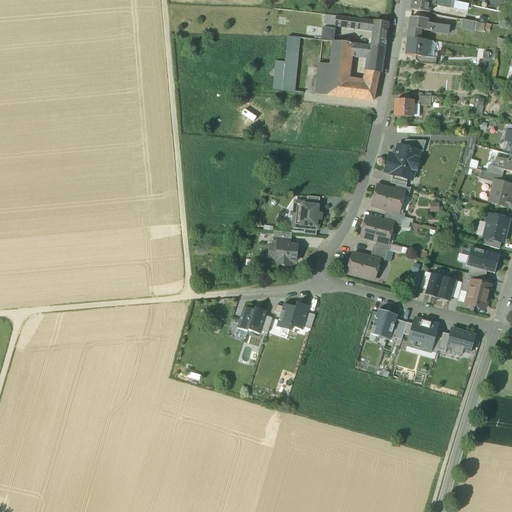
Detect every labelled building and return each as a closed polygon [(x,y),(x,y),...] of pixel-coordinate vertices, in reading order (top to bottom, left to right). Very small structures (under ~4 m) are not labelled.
[(435,0),(412,0),(410,11),(428,14),(430,5),(435,6),(435,0)] [(458,3),(439,0),(435,0),(435,6),(456,10),(458,3)] [(481,17),(466,15),(465,21),(479,24),(481,17)] [(374,22),(336,17),(335,26),(351,29),(373,32),(374,22)] [(427,20),(410,19),(407,39),(420,41),(421,31),(426,32),(427,24),(427,20)] [(465,21),(462,21),(461,29),(483,33),(485,25),(479,24),(465,21)] [(388,24),(374,22),(373,32),(372,40),(385,42),(388,24)] [(450,27),(427,24),(426,32),(449,35),(450,27)] [(335,30),(323,28),(322,41),(333,43),(333,42),(335,30)] [(296,38),(288,38),(285,64),(282,91),(295,93),(300,46),(295,45),(296,38)] [(305,39),(296,38),(295,45),(300,46),(304,47),(305,39)] [(420,41),(407,39),(405,56),(421,58),(425,59),(425,58),(427,42),(420,41)] [(372,40),(371,47),(372,47),(385,49),(386,42),(385,42),(372,40)] [(352,45),(333,42),(333,43),(330,66),(330,68),(349,70),(351,55),(352,45)] [(371,47),(352,45),(351,55),(370,57),(372,47),(371,47)] [(385,49),(372,47),(370,57),(368,73),(379,74),(381,74),(385,49)] [(436,59),(425,58),(425,59),(421,58),(421,65),(435,66),(436,59)] [(285,64),(276,63),(274,90),(282,91),(285,64)] [(330,66),(319,65),(318,76),(329,78),(330,68),(330,66)] [(377,83),(368,82),(367,82),(366,85),(348,83),(349,70),(330,68),(329,78),(326,96),(373,102),(377,83)] [(379,74),(368,73),(367,82),(368,82),(377,83),(379,74)] [(329,78),(318,76),(315,93),(316,94),(317,95),(326,96),(329,78)] [(431,98),(419,97),(418,106),(430,106),(431,98)] [(413,102),(396,101),(395,118),(412,119),(413,102)] [(470,138),(463,167),(464,167),(469,168),(476,138),(470,138)] [(426,142),(405,141),(403,148),(420,152),(419,153),(422,154),(426,142)] [(403,148),(398,146),(394,159),(391,160),(388,159),(384,173),(390,175),(390,176),(392,177),(408,181),(410,172),(415,173),(419,158),(418,158),(419,153),(420,152),(403,148)] [(511,156),(510,156),(508,162),(497,158),(494,168),(504,171),(511,173),(511,156)] [(494,168),(488,167),(486,173),(496,176),(502,177),(504,171),(494,168)] [(486,173),(481,172),(479,180),(493,184),(494,181),(495,181),(496,176),(486,173)] [(408,181),(392,177),(390,184),(396,186),(406,188),(408,181)] [(511,186),(495,181),(494,181),(493,184),(488,204),(511,210),(511,200),(510,200),(511,192),(511,186)] [(406,188),(396,186),(395,192),(403,194),(403,195),(409,196),(411,189),(406,188)] [(395,192),(377,187),(372,207),(387,211),(396,214),(396,213),(399,202),(401,202),(403,195),(403,194),(395,192)] [(307,204),(295,203),(292,228),(304,229),(316,230),(318,230),(319,221),(320,221),(321,215),(319,215),(320,205),(319,205),(307,204)] [(429,203),(429,212),(438,212),(438,203),(429,203)] [(405,215),(396,213),(396,214),(387,211),(386,217),(402,221),(402,222),(403,222),(405,215)] [(509,221),(489,216),(489,217),(487,218),(486,222),(487,224),(484,239),(501,243),(503,244),(509,221)] [(402,221),(386,217),(385,217),(383,223),(392,225),(392,226),(401,228),(402,222),(402,221)] [(383,223),(366,218),(361,238),(376,242),(385,245),(385,244),(388,233),(390,233),(392,226),(392,225),(383,223)] [(291,240),(273,238),(273,245),(277,246),(290,247),(290,246),(291,240)] [(501,243),(485,239),(483,246),(499,250),(501,243)] [(385,245),(376,242),(375,248),(387,251),(387,252),(389,252),(391,246),(385,244),(385,245)] [(290,247),(277,246),(275,261),(278,261),(277,266),(288,267),(289,262),(295,263),(297,247),(290,246),(290,247)] [(387,251),(375,248),(373,247),(370,259),(379,261),(379,262),(384,263),(387,252),(387,251)] [(486,272),(495,274),(500,257),(470,249),(466,267),(467,267),(470,268),(486,272)] [(370,259),(352,254),(347,274),(371,281),(375,269),(377,270),(379,262),(379,261),(370,259)] [(470,268),(468,275),(469,275),(482,278),(484,279),(486,272),(470,268)] [(444,278),(431,274),(425,295),(437,299),(444,278)] [(482,278),(469,275),(467,281),(471,282),(481,284),(482,278)] [(457,282),(444,278),(437,299),(450,303),(457,282)] [(481,284),(471,282),(468,293),(487,299),(488,294),(489,294),(491,287),(481,284)] [(487,299),(468,293),(465,305),(475,308),(484,310),(486,303),(487,299)] [(465,305),(457,303),(456,309),(473,314),(475,308),(465,305)] [(276,328),(289,332),(290,327),(302,331),(303,328),(308,314),(309,308),(297,304),(295,309),(284,305),(276,328)] [(266,313),(245,306),(237,329),(259,336),(260,332),(264,319),(266,313)] [(396,321),(397,317),(378,311),(370,335),(389,342),(391,338),(396,321)] [(303,328),(311,331),(315,316),(308,314),(303,328)] [(264,319),(260,332),(268,335),(270,327),(272,321),(264,319)] [(410,337),(407,346),(430,353),(435,338),(438,327),(415,320),(413,326),(410,337)] [(404,335),(407,324),(396,321),(391,338),(402,341),(404,335)] [(404,335),(410,337),(413,326),(407,324),(404,335)] [(475,337),(452,331),(450,337),(447,347),(454,349),(452,353),(453,356),(460,357),(462,356),(463,352),(470,354),(475,337)] [(450,337),(443,334),(441,340),(438,351),(445,353),(447,347),(450,337)] [(441,340),(435,338),(430,353),(437,355),(438,351),(441,340)]
